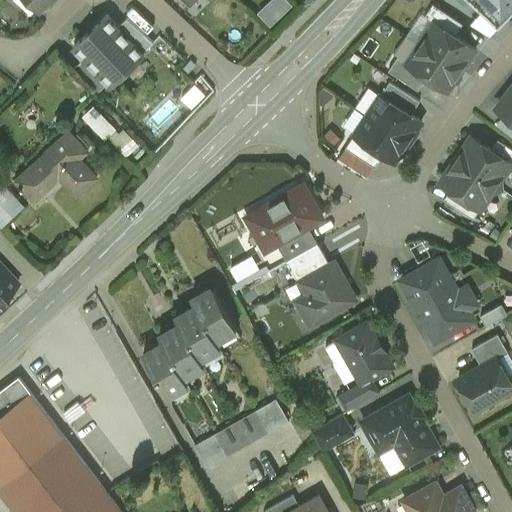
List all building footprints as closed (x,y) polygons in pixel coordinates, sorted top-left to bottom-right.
[(28,0),(39,10),(48,0),(28,0)] [(511,0),(482,0),(502,18),(511,7),(511,0)] [(462,24),(432,4),(424,16),(434,23),(435,22),(455,35),(462,24)] [(110,18),(107,15),(95,26),(85,35),(73,46),(76,49),(76,50),(81,56),(82,55),(84,58),(107,83),(110,85),(121,74),(122,75),(132,65),(143,54),(142,53),(118,26),(115,24),(116,23),(110,17),(110,18)] [(153,42),(127,18),(118,26),(142,53),(153,42)] [(455,35),(435,22),(434,23),(420,44),(460,71),(475,49),(455,35)] [(460,71),(420,44),(407,63),(407,64),(427,77),(447,90),(460,71)] [(407,63),(397,56),(388,70),(418,90),(427,77),(407,64),(407,63)] [(107,83),(84,58),(75,67),(98,91),(107,83)] [(380,95),(411,114),(419,101),(390,82),(380,95)] [(511,88),(497,108),(511,120),(511,88)] [(380,95),(367,115),(407,141),(421,121),(411,114),(380,95)] [(92,106),(81,116),(102,139),(114,129),(92,106)] [(407,141),(367,115),(354,135),(384,154),(394,161),(407,141)] [(384,154),(354,135),(345,148),(375,168),(384,154)] [(75,136),(34,169),(31,165),(15,178),(31,198),(59,175),(75,195),(96,177),(80,157),(87,151),(75,136)] [(491,150),(471,136),(455,160),(495,187),(510,164),(511,163),(491,150)] [(511,149),(497,140),(491,150),(511,163),(510,164),(511,165),(511,149)] [(495,187),(455,160),(440,183),(450,190),(479,210),(495,187)] [(0,226),(23,207),(0,181),(0,226)] [(303,185),(259,209),(265,220),(253,227),(265,249),(276,243),(308,226),(322,218),(303,185)] [(479,210),(450,190),(443,200),(473,220),(479,210)] [(308,226),(276,243),(286,261),(317,243),(308,226)] [(317,243),(286,261),(298,282),(300,282),(299,281),(329,264),(317,243)] [(439,259),(402,279),(414,302),(451,281),(439,259)] [(329,264),(299,281),(300,282),(307,294),(296,300),(310,325),(356,300),(334,261),(329,264)] [(0,299),(17,282),(0,264),(0,299)] [(451,281),(414,302),(435,339),(472,319),(451,281)] [(234,327),(211,287),(192,297),(196,304),(215,338),(234,327)] [(215,338),(196,304),(175,315),(179,322),(198,356),(219,345),(215,338)] [(498,308),(482,314),(486,323),(501,318),(498,308)] [(393,366),(367,321),(336,338),(336,339),(325,345),(334,361),(345,355),(361,383),(362,384),(371,378),(393,366)] [(198,356),(179,322),(159,333),(163,340),(183,375),(203,364),(198,356)] [(497,333),(471,348),(482,366),(496,358),(496,359),(508,352),(497,333)] [(183,375),(163,340),(142,352),(166,394),(187,382),(183,375)] [(482,366),(458,379),(475,410),(511,389),(511,386),(496,359),(496,358),(482,366)] [(0,489),(17,511),(122,511),(19,376),(0,390),(0,489)] [(361,383),(339,395),(348,410),(379,392),(371,378),(362,384),(361,383)] [(408,394),(362,420),(377,447),(391,440),(392,441),(394,440),(407,464),(438,446),(408,394)] [(276,398),(255,409),(268,432),(289,421),(276,398)] [(255,409),(235,421),(248,444),(268,432),(255,409)] [(343,412),(312,430),(323,451),(355,433),(343,412)] [(248,444),(235,421),(214,432),(228,455),(248,444)] [(214,432),(194,443),(207,466),(228,455),(214,432)] [(443,496),(435,482),(405,499),(411,511),(474,511),(460,487),(443,496)] [(293,494),(265,509),(266,511),(291,511),(300,507),(293,494)] [(327,511),(319,497),(300,507),(291,511),(327,511)] [(410,511),(406,502),(400,504),(402,511),(410,511)]
